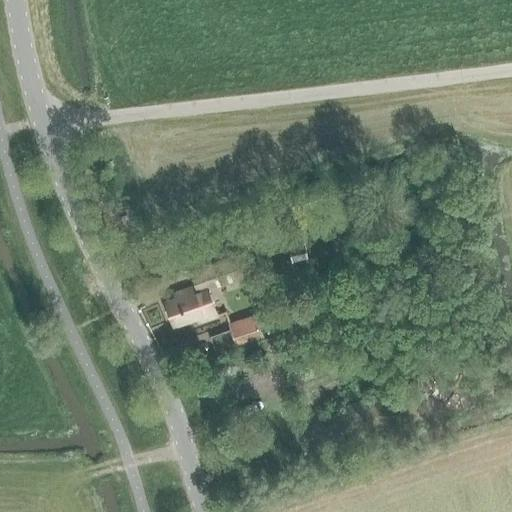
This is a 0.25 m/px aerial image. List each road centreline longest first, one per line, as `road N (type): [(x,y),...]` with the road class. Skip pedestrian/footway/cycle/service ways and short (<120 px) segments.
road 1 (secondary): [(201,511),(169,402),(51,154),(15,0)]
road 2 (track): [(0,132),(511,71)]
road 3 (track): [(85,473),(175,451),(239,413),(322,380)]
